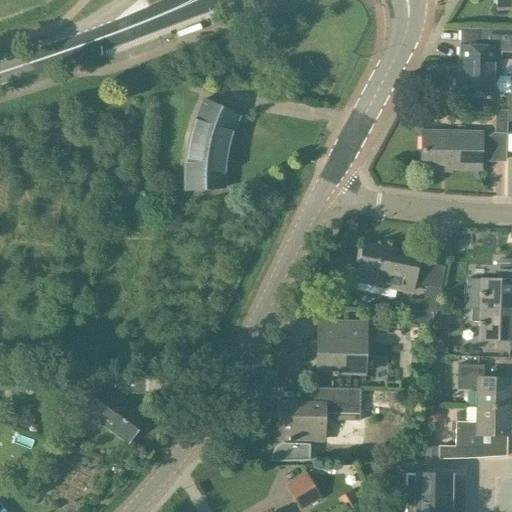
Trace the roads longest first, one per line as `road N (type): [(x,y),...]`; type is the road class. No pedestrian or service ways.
road 1 (tertiary): [(132,511),(177,461),(233,369),(325,181)]
road 2 (residential): [(511,214),(390,205),(325,181)]
road 3 (tertiary): [(0,72),(174,10)]
road 4 (tertiary): [(325,181),(404,38)]
